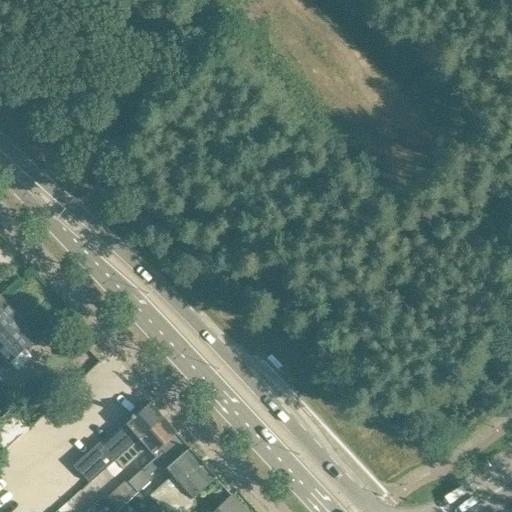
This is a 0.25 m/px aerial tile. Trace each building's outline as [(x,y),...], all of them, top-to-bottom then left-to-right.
[(0,350),(16,369),(30,356),(22,347),(33,336),(3,303),(0,305),(0,350)] [(89,483),(114,459),(120,454),(161,417),(149,402),(101,444),(99,442),(73,465),(89,483)] [(10,409),(0,418),(0,456),(29,429),(10,409)] [(147,448),(155,457),(162,451),(159,447),(175,433),(161,417),(120,454),(114,459),(123,469),(147,448)] [(191,499),(215,477),(175,433),(159,447),(162,451),(155,457),(127,482),(136,493),(153,478),(149,474),(158,466),(163,471),(166,470),(171,476),(150,495),(164,511),(185,511),(193,504),(191,499)] [(60,434),(53,442),(70,458),(77,450),(60,434)] [(86,511),(117,511),(116,511),(105,498),(103,495),(87,509),(88,511),(86,511)] [(246,511),(231,495),(212,511),(246,511)]
